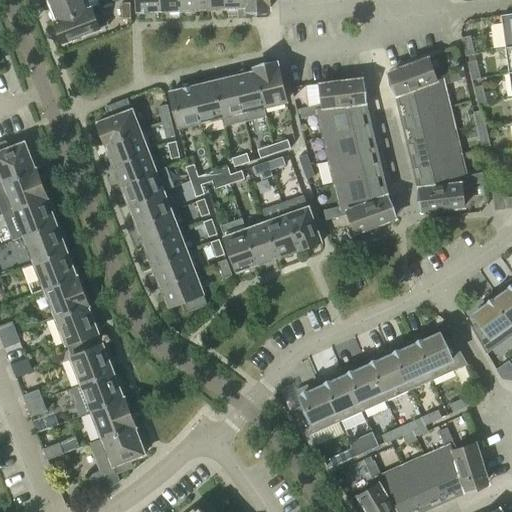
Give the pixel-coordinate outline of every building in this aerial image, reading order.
[(86,0),(52,0),(48,2),(55,21),(56,22),(90,9),(89,8),(86,0)] [(160,11),(159,0),(136,0),(137,14),(151,13),(151,11),(160,11)] [(181,12),(180,0),(159,0),(160,11),(169,10),(169,13),(181,12)] [(203,9),(202,0),(180,0),(181,12),(194,12),(194,9),(203,9)] [(223,0),(202,0),(203,9),(212,8),(212,11),(224,10),(223,0)] [(245,0),(223,0),(224,10),(237,10),(237,7),(245,7),(246,7),(245,0)] [(268,0),(245,0),(246,7),(245,7),(245,11),(269,10),(268,0)] [(121,19),(130,19),(130,3),(121,3),(121,19)] [(56,22),(55,21),(54,21),(63,43),(83,35),(86,38),(95,34),(96,30),(108,26),(100,4),(89,8),(90,9),(56,22)] [(511,46),(511,14),(501,16),(505,48),(511,46)] [(466,56),(474,54),(470,36),(461,38),(466,56)] [(450,83),(447,74),(435,77),(428,58),(391,71),(400,94),(401,94),(401,93),(436,80),(437,83),(443,82),(443,84),(450,83)] [(471,80),(480,78),(476,60),(467,63),(471,80)] [(255,72),(264,107),(286,101),(276,63),(253,68),(254,72),(255,72)] [(246,71),(234,74),(245,121),(266,116),(264,107),(255,72),(254,72),(246,74),(246,71)] [(457,71),(447,74),(450,83),(460,81),(457,71)] [(245,121),(234,74),(221,77),(222,80),(213,82),(222,117),(224,127),(245,121)] [(322,104),(309,107),(311,116),(318,114),(317,112),(323,110),(322,107),(360,103),(360,104),(361,104),(358,79),(319,84),(322,104)] [(449,108),(443,84),(443,82),(437,83),(436,80),(401,93),(401,94),(406,118),(449,108)] [(204,82),(192,84),(201,122),(222,117),(213,82),(204,84),(204,82)] [(201,122),(192,84),(179,87),(180,90),(170,92),(178,127),(201,122)] [(477,105),(486,103),(482,86),(473,88),(477,105)] [(106,144),(139,131),(127,99),(105,107),(109,118),(95,124),(100,137),(102,136),(106,144)] [(365,128),(360,104),(360,103),(322,107),(323,110),(317,112),(318,114),(323,138),(365,128)] [(162,122),(170,120),(167,105),(158,107),(162,122)] [(311,116),(309,107),(299,109),(301,118),(311,116)] [(454,131),(449,108),(406,118),(412,141),(454,131)] [(477,130),(486,128),(481,110),(473,112),(477,130)] [(467,127),(475,125),(473,114),(464,116),(467,127)] [(170,120),(162,122),(166,138),(174,136),(170,120)] [(475,125),(467,127),(470,139),(478,136),(475,125)] [(365,128),(323,138),(329,161),(371,150),(365,128)] [(486,128),(477,130),(481,148),(490,146),(486,128)] [(139,131),(106,144),(109,152),(107,153),(112,166),(114,166),(113,164),(147,151),(139,131)] [(454,131),(412,141),(417,164),(460,153),(454,131)] [(287,140),(272,145),(275,153),(290,148),(287,140)] [(34,169),(29,157),(31,155),(28,146),(25,145),(24,142),(9,148),(7,143),(5,141),(0,142),(0,183),(34,170),(34,169)] [(171,160),(180,158),(176,142),(167,144),(171,160)] [(275,153),(272,145),(257,150),(260,158),(275,153)] [(376,173),(371,150),(329,161),(334,183),(376,173)] [(155,171),(147,151),(113,164),(114,166),(117,173),(114,173),(119,187),(122,186),(121,184),(155,171)] [(234,167),(249,162),(246,153),(231,159),(234,167)] [(417,164),(423,187),(423,188),(461,184),(460,181),(466,179),(465,176),(460,153),(417,164)] [(302,168),(310,165),(306,154),(298,157),(302,168)] [(282,157),(267,162),(270,170),(285,165),(282,157)] [(270,170),(267,162),(252,167),(255,175),(270,170)] [(199,179),(198,177),(194,164),(185,167),(190,182),(199,179)] [(314,176),(310,165),(302,168),(306,179),(314,176)] [(166,167),(155,171),(121,184),(122,186),(124,193),(122,194),(127,207),(130,206),(129,205),(163,191),(174,187),(166,167)] [(227,167),(213,172),(215,180),(226,176),(230,174),(227,167)] [(0,209),(2,214),(45,197),(45,198),(46,198),(45,195),(47,192),(44,184),(41,183),(35,169),(34,169),(34,170),(0,183),(0,209)] [(230,174),(226,176),(229,184),(244,179),(241,171),(230,174)] [(215,180),(213,172),(198,177),(199,179),(201,185),(212,181),(215,180)] [(482,172),(472,175),(474,184),(484,182),(482,172)] [(376,173),(334,183),(340,206),(340,209),(346,208),(347,211),(382,198),(382,197),(376,173)] [(423,188),(423,187),(422,187),(425,212),(463,207),(461,188),(474,184),(472,175),(465,176),(466,179),(460,181),(461,184),(423,188)] [(226,176),(215,180),(212,181),(214,189),(229,184),(226,176)] [(199,179),(190,182),(195,197),(204,194),(201,185),(199,179)] [(505,197),(504,185),(491,186),(494,210),(506,209),(505,197)] [(170,212),(163,191),(129,205),(130,206),(132,213),(130,214),(135,227),(137,226),(137,225),(170,212)] [(303,196),(282,203),(298,249),(307,246),(308,248),(321,244),(303,196)] [(12,240),(24,236),(55,224),(50,211),(52,208),(49,200),(45,199),(45,198),(45,197),(2,214),(12,240)] [(340,206),(333,208),(335,217),(348,214),(355,233),(392,220),(383,197),(382,197),(382,198),(347,211),(346,208),(340,209),(340,206)] [(201,217),(209,214),(204,199),(196,202),(201,217)] [(298,249),(282,203),(262,210),(266,222),(278,256),(277,257),(278,259),(291,254),(290,252),(298,249)] [(335,217),(333,208),(323,210),(325,220),(335,217)] [(178,232),(170,212),(137,225),(137,226),(140,233),(138,234),(143,247),(145,246),(145,245),(178,232)] [(241,218),(220,226),(237,273),(250,269),(249,267),(257,264),(258,264),(246,230),(241,218)] [(208,237),(217,234),(211,219),(203,222),(208,237)] [(278,256),(266,222),(246,230),(258,264),(257,264),(258,266),(270,262),(270,259),(277,257),(278,256)] [(56,226),(55,224),(24,236),(34,263),(66,251),(60,238),(62,235),(59,227),(56,226)] [(186,252),(178,232),(145,245),(145,246),(148,253),(146,254),(151,267),(153,266),(152,265),(186,252)] [(216,257),(224,254),(219,239),(210,242),(216,257)] [(66,253),(66,251),(34,263),(45,290),(76,278),(75,277),(71,265),(73,262),(69,253),(66,253)] [(194,272),(186,252),(152,265),(153,266),(155,273),(153,274),(158,287),(161,286),(160,285),(194,272)] [(223,278),(231,275),(226,260),(217,263),(223,278)] [(206,304),(194,272),(160,285),(161,286),(163,293),(161,294),(166,307),(180,302),(184,313),(206,304)] [(76,278),(45,290),(55,317),(86,305),(87,306),(88,305),(82,291),(84,289),(81,280),(78,279),(77,276),(75,277),(76,278)] [(507,290),(495,299),(511,323),(511,278),(503,284),(507,290)] [(511,323),(495,299),(491,293),(482,299),(487,305),(473,314),(479,322),(471,328),(486,353),(511,334),(511,323)] [(86,305),(55,317),(66,345),(67,344),(67,343),(81,338),(86,352),(102,346),(102,345),(100,345),(96,333),(97,333),(96,330),(98,327),(94,318),(91,318),(87,306),(86,305)] [(0,337),(16,332),(12,322),(0,326),(0,337)] [(16,332),(0,337),(4,347),(3,348),(4,349),(5,348),(20,342),(16,332)] [(416,344),(432,380),(467,364),(452,339),(444,343),(440,334),(425,340),(422,334),(412,338),(415,345),(416,344)] [(103,347),(102,346),(86,352),(81,338),(67,343),(67,344),(71,356),(70,357),(81,385),(112,372),(107,359),(109,357),(106,348),(103,347)] [(416,344),(415,345),(402,350),(399,344),(389,348),(392,355),(393,354),(409,390),(432,380),(416,344)] [(393,354),(392,355),(379,361),(376,354),(366,359),(369,365),(370,365),(386,401),(409,390),(393,354)] [(370,365),(369,365),(356,371),(353,364),(343,369),(346,375),(347,375),(363,411),(386,401),(370,365)] [(112,372),(81,385),(69,389),(80,416),(91,411),(124,399),(123,398),(122,398),(118,386),(120,384),(116,375),(113,374),(112,372)] [(347,375),(346,375),(333,381),(330,375),(320,379),(323,386),(324,385),(340,421),(363,411),(347,375)] [(324,385),(323,386),(310,392),(307,385),(296,390),(304,405),(288,413),(307,436),(340,421),(324,385)] [(27,406),(42,400),(38,390),(23,396),(23,395),(22,396),(22,397),(23,397),(27,406)] [(454,412),(470,405),(467,397),(450,404),(454,412)] [(124,399),(91,411),(102,438),(133,426),(134,427),(135,427),(129,413),(131,410),(128,401),(124,401),(124,399)] [(46,410),(42,400),(27,406),(30,416),(30,417),(31,417),(31,416),(46,410)] [(424,426),(441,418),(437,410),(421,417),(424,426)] [(398,428),(401,436),(418,428),(414,420),(398,428)] [(133,426),(102,438),(90,443),(101,471),(89,476),(96,495),(96,496),(97,497),(98,496),(97,496),(108,489),(109,488),(119,481),(119,482),(120,481),(119,480),(116,473),(131,468),(131,464),(130,460),(144,454),(143,451),(145,449),(141,440),(138,439),(134,427),(133,426)] [(424,426),(412,431),(415,437),(427,432),(424,426)] [(401,436),(398,428),(381,435),(385,443),(401,436)] [(442,441),(451,437),(447,428),(438,432),(442,441)] [(405,444),(416,439),(415,437),(412,431),(402,436),(405,444)] [(351,448),(355,456),(378,446),(372,432),(349,443),(351,448)] [(456,449),(451,437),(442,441),(445,447),(447,446),(449,451),(453,450),(464,486),(463,487),(463,488),(487,480),(475,443),(456,449)] [(48,459),(63,453),(59,443),(44,449),(44,448),(43,449),(43,450),(47,459),(46,459),(47,460),(48,460),(48,459)] [(447,446),(445,447),(423,457),(441,497),(463,487),(464,486),(453,450),(449,451),(447,446)] [(355,456),(351,448),(325,461),(329,468),(355,456)] [(423,457),(402,466),(420,506),(441,497),(423,457)] [(369,474),(378,470),(374,460),(365,464),(369,474)] [(402,466),(381,476),(378,477),(381,482),(378,484),(394,511),(406,511),(420,506),(402,466)] [(378,470),(369,474),(375,486),(349,501),(355,511),(394,511),(378,484),(381,482),(378,477),(381,476),(378,470)]
